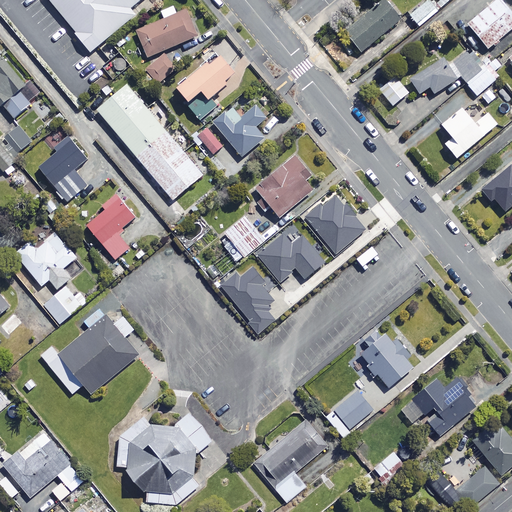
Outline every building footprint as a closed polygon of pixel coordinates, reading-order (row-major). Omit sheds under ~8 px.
[(141,0),(54,0),(92,47),(137,11),(133,7),(141,0)] [(399,19),(382,0),(380,0),(343,34),(360,53),(399,19)] [(436,11),(426,0),(424,0),(407,16),(417,27),(436,11)] [(511,26),(511,17),(497,0),(493,0),(464,25),(484,50),(511,26)] [(173,6),(159,10),(163,20),(135,30),(145,58),(193,40),(183,13),(176,15),(173,6)] [(498,77),(492,70),(499,65),(491,56),(478,66),(465,50),(448,64),(458,75),(475,96),(498,77)] [(448,64),(439,52),(405,79),(418,95),(426,87),(433,96),(458,75),(448,64)] [(25,84),(3,58),(2,59),(0,55),(0,106),(3,104),(14,118),(31,104),(29,101),(20,90),(26,85),(25,84)] [(231,73),(216,56),(205,66),(203,64),(173,91),(185,103),(197,92),(205,101),(223,85),(221,83),(231,73)] [(174,71),(164,57),(146,70),(156,84),(174,71)] [(408,92),(394,77),(378,90),(392,106),(408,92)] [(26,85),(20,90),(29,101),(40,92),(30,80),(25,84),(26,85)] [(116,133),(147,108),(127,84),(97,110),(116,133)] [(205,104),(198,95),(186,105),(198,121),(215,107),(209,100),(205,104)] [(264,118),(253,105),(238,117),(229,107),(210,123),(239,158),(262,138),(253,127),(264,118)] [(134,154),(164,129),(147,108),(116,133),(134,154)] [(473,124),(460,109),(439,126),(450,139),(443,144),(454,159),(496,125),(486,113),(473,124)] [(60,113),(46,124),(52,131),(65,120),(60,113)] [(31,142),(18,127),(8,136),(21,151),(31,142)] [(222,147),(207,128),(197,136),(212,155),(222,147)] [(153,177),(184,152),(164,129),(134,154),(153,177)] [(88,158),(68,135),(54,148),(57,151),(38,167),(67,202),(88,185),(75,169),(88,158)] [(14,163),(0,144),(0,169),(2,172),(14,163)] [(203,175),(184,152),(153,177),(173,200),(203,175)] [(264,211),(268,207),(277,218),(311,191),(302,181),(309,175),(292,155),(253,188),(260,198),(256,201),(264,211)] [(511,203),(511,163),(479,191),(488,202),(492,199),(502,212),(511,203)] [(134,217),(115,195),(100,208),(103,211),(85,227),(114,261),(128,249),(115,234),(134,217)] [(341,207),(331,195),(303,219),(316,234),(310,240),(323,255),(330,249),(335,255),(364,230),(343,205),(341,207)] [(243,216),(223,233),(227,237),(221,242),(237,262),(263,240),(243,216)] [(77,258),(55,232),(44,241),(45,242),(37,249),(30,241),(14,254),(41,287),(48,280),(56,290),(71,278),(63,269),(77,258)] [(290,247),(282,236),(256,257),(279,284),(295,271),(304,282),(323,266),(301,238),(290,247)] [(263,283),(251,268),(238,278),(235,274),(220,287),(257,333),(273,320),(264,309),(272,302),(259,286),(263,283)] [(74,296),(66,286),(44,305),(60,325),(88,302),(80,292),(74,296)] [(0,313),(10,306),(0,294),(0,313)] [(140,354),(106,314),(58,354),(52,346),(40,356),(72,394),(83,386),(91,395),(140,354)] [(10,316),(0,325),(0,328),(10,339),(21,328),(10,316)] [(393,341),(386,333),(382,337),(377,331),(364,341),(369,346),(360,353),(369,364),(366,367),(374,376),(377,374),(389,388),(414,368),(407,359),(412,356),(397,338),(393,341)] [(435,415),(426,423),(437,436),(473,407),(460,392),(464,389),(456,379),(443,391),(433,379),(398,408),(411,424),(429,408),(435,415)] [(372,410),(356,391),(332,411),(348,430),(372,410)] [(213,441),(190,413),(175,424),(175,426),(151,424),(143,416),(119,436),(117,467),(127,467),(127,469),(126,470),(144,492),(145,491),(147,491),(146,503),(177,505),(199,486),(193,478),(194,476),(196,453),(199,453),(213,441)] [(327,446),(308,422),(256,466),(286,503),(307,486),(295,472),(327,446)] [(481,432),(471,440),(499,475),(511,463),(511,442),(499,426),(485,437),(481,432)] [(85,481),(45,431),(3,464),(30,497),(58,475),(71,491),(85,481)] [(399,460),(391,452),(373,469),(381,477),(399,460)] [(462,511),(497,482),(484,467),(455,491),(438,470),(425,480),(452,511),(462,511)]
